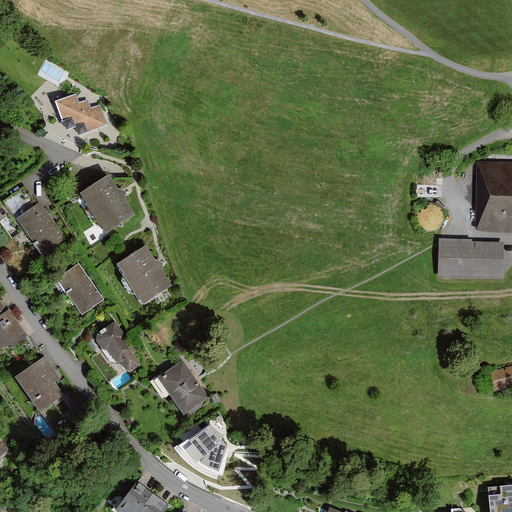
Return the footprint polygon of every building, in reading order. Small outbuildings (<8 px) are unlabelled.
[(76,94),(56,102),(66,129),(76,126),(79,134),(107,124),(100,104),(91,107),(88,99),(79,102),(76,94)] [(511,166),(480,165),(477,226),(511,227),(511,166)] [(109,176),(81,193),(107,232),(134,215),(109,176)] [(22,208),(16,196),(6,202),(12,213),(22,208)] [(43,206),(21,221),(44,255),(66,240),(43,206)] [(506,243),(441,241),(440,274),(505,276),(506,243)] [(146,246),(118,264),(144,304),(172,286),(146,246)] [(78,265),(58,279),(83,315),(103,301),(78,265)] [(2,303),(0,304),(0,351),(0,353),(24,336),(2,303)] [(127,337),(116,323),(95,339),(105,353),(109,350),(125,373),(138,363),(122,341),(127,337)] [(47,363),(19,382),(41,413),(64,398),(53,383),(59,380),(47,363)] [(209,399),(183,363),(160,380),(186,415),(209,399)] [(511,388),(511,369),(495,375),(501,392),(511,388)] [(209,434),(194,444),(211,470),(226,460),(222,454),(234,446),(217,422),(206,429),(209,434)] [(164,511),(167,508),(139,487),(119,511),(164,511)] [(511,511),(511,487),(488,489),(490,511),(511,511)]
